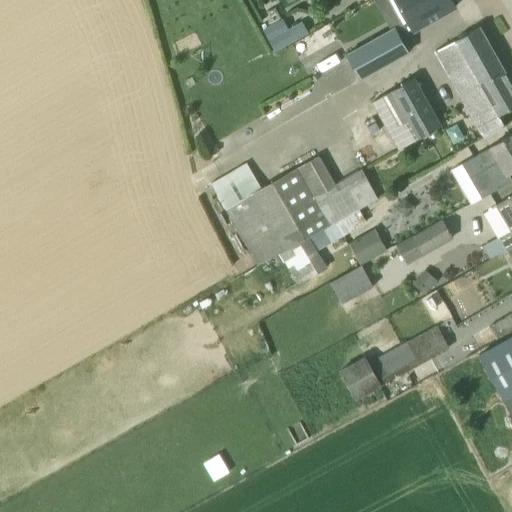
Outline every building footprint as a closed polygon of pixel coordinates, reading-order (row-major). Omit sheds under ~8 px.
[(451,0),(405,0),(420,27),(456,7),(451,0)] [(283,20),(263,30),(276,54),(310,35),(303,22),(289,30),(283,20)] [(406,23),(377,39),(389,61),(418,46),(406,23)] [(511,108),(511,83),(496,55),(480,27),(434,52),(483,139),(505,126),(499,116),(511,108)] [(400,150),(440,127),(414,79),(373,102),(400,150)] [(511,182),(511,180),(508,173),(511,170),(511,135),(492,147),(462,164),(470,178),(482,199),(511,182)] [(238,170),(213,183),(229,210),(227,211),(259,266),(281,254),(310,238),(324,230),(359,211),(378,200),(361,170),(313,197),(297,169),(261,189),(251,172),(242,177),(238,170)] [(494,258),(506,251),(511,247),(511,196),(497,206),(511,230),(486,245),(494,258)] [(359,211),(324,230),(310,238),(281,254),(298,283),(326,267),(317,250),(331,242),(366,223),(359,211)] [(454,238),(443,220),(395,246),(406,265),(454,238)] [(380,252),(368,231),(347,242),(359,264),(380,252)] [(342,304),(373,287),(361,266),(330,283),(342,304)] [(424,270),(412,284),(426,296),(438,282),(424,270)] [(511,330),(511,314),(476,336),(485,351),(499,342),(497,338),(511,330)] [(426,361),(444,351),(450,348),(437,326),(370,364),(366,357),(339,371),(356,401),(426,361)] [(511,337),(479,356),(503,400),(511,395),(511,337)] [(202,461),(212,480),(228,471),(218,453),(202,461)]
